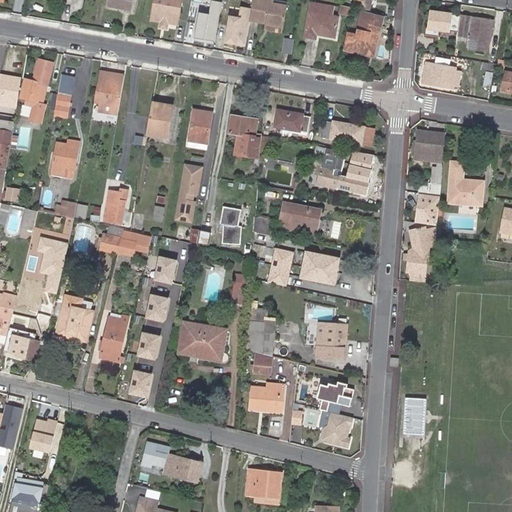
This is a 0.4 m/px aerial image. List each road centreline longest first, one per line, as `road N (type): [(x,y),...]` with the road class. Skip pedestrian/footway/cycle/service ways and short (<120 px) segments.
road 1 (residential): [(0,28),(400,102)]
road 2 (residential): [(0,381),(371,472)]
road 3 (residential): [(400,102),(371,472)]
road 4 (unknown): [(227,70),(204,212)]
